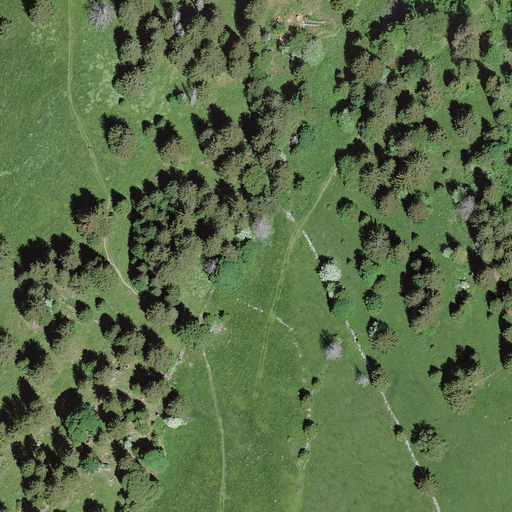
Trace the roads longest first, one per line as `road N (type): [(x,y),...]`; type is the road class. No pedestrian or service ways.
road 1 (track): [(225,511),(306,214)]
road 2 (track): [(306,214),(382,96),(485,0)]
